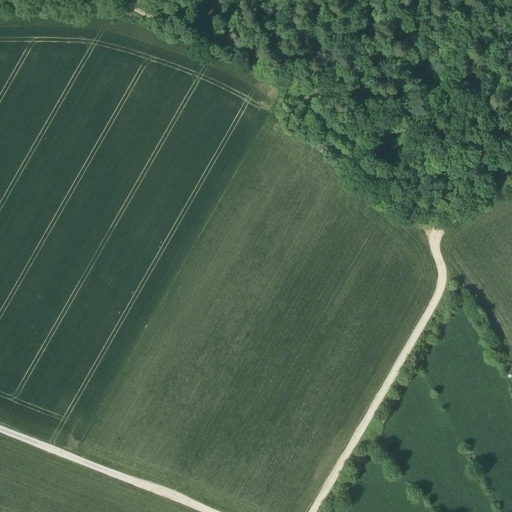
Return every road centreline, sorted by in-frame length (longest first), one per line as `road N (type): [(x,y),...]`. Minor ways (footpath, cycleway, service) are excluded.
road 1 (unknown): [(116,0),(157,27),(198,31),(251,56),(412,200),(435,231)]
road 2 (track): [(309,511),(437,293),(435,231),(511,187)]
road 3 (track): [(375,0),(427,91),(511,187)]
road 4 (track): [(210,511),(0,428)]
